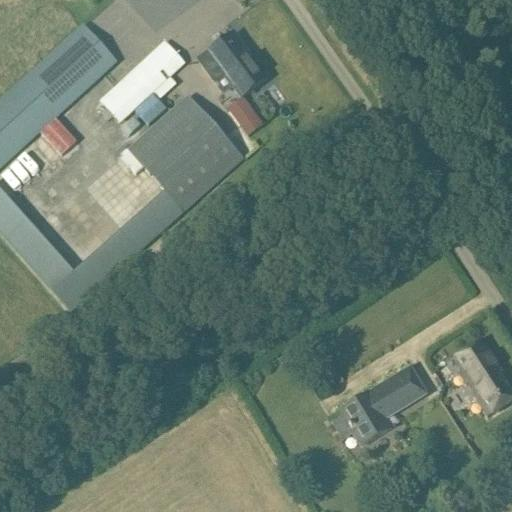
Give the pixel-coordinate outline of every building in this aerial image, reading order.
[(118,65),(83,27),(0,103),(0,172),(117,66),(118,65)] [(268,82),(235,38),(210,57),(198,65),(214,86),(216,84),(225,97),(234,90),(243,101),(268,82)] [(185,66),(165,44),(100,104),(120,127),(173,77),(185,66)] [(244,161),(188,99),(127,152),(184,216),(244,161)] [(264,127),(254,114),(237,126),(247,140),(264,127)] [(52,236),(70,255),(80,245),(62,227),(52,236)] [(496,367),(482,343),(451,363),(488,421),(511,404),(511,384),(500,366),(496,367)] [(425,397),(412,374),(342,416),(362,449),(391,431),(386,422),(425,397)]
